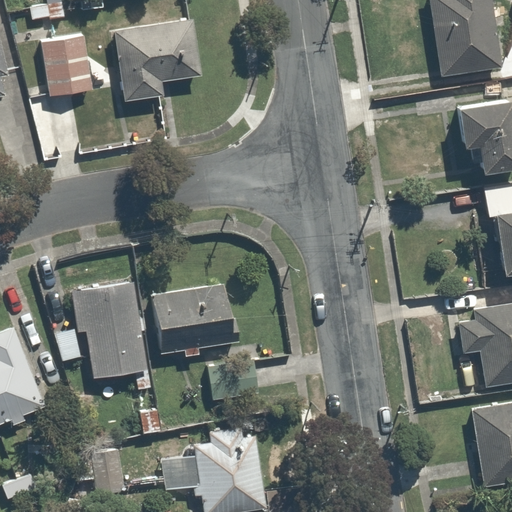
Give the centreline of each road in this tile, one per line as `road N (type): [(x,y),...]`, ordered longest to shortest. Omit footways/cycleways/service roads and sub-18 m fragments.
road 1 (unclassified): [(374,511),(322,164)]
road 2 (residential): [(0,222),(79,198),(322,164)]
road 3 (unclassified): [(322,164),(298,0)]
